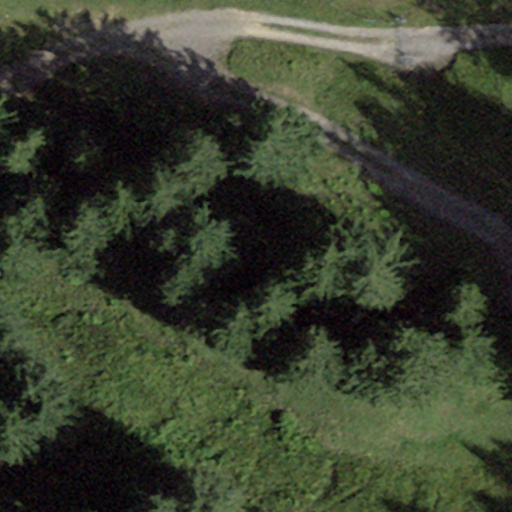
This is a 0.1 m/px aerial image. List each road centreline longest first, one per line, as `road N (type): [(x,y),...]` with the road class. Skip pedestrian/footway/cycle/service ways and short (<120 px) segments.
road 1 (track): [(47,5),(94,51),(228,90),(388,167),(446,219),(511,303)]
road 2 (track): [(0,61),(94,51),(154,28),(263,21),(401,44),(511,34)]
